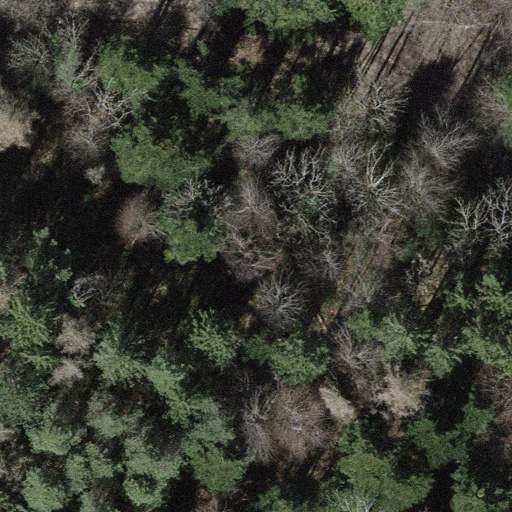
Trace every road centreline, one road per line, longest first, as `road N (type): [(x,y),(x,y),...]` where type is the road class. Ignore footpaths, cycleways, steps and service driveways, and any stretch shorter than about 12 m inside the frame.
road 1 (track): [(511,46),(400,31),(0,12)]
road 2 (track): [(511,152),(400,31),(505,0)]
